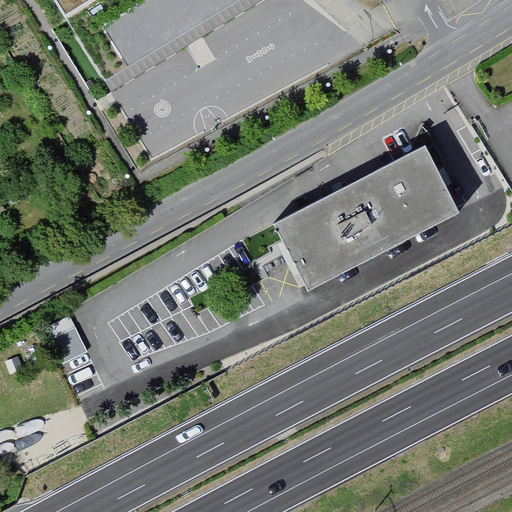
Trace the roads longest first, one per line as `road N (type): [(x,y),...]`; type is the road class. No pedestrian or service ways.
road 1 (tertiary): [(511,14),(363,106),(0,305)]
road 2 (motorway): [(511,293),(92,511)]
road 3 (motorway): [(212,511),(511,356)]
